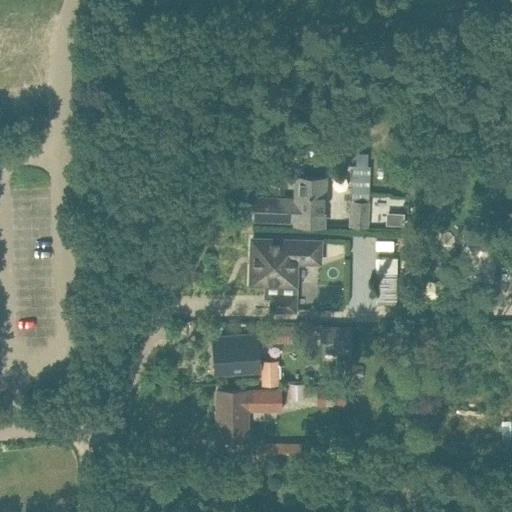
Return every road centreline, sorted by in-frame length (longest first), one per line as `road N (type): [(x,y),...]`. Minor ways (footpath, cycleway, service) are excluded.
road 1 (track): [(200,186),(257,49),(401,27),(502,0)]
road 2 (residential): [(0,435),(80,422),(124,388),(200,186)]
